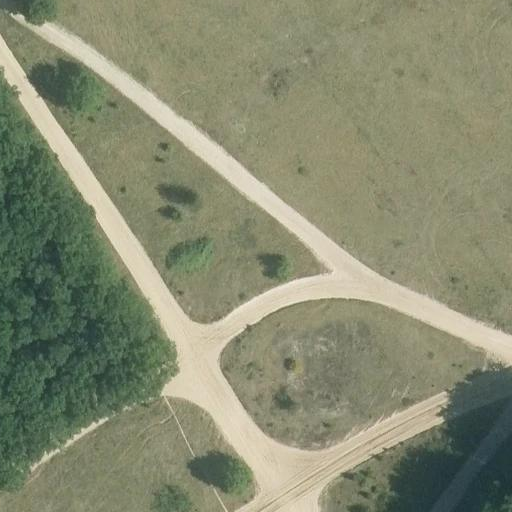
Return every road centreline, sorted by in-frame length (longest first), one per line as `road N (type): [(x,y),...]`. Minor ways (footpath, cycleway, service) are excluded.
road 1 (track): [(0,480),(157,385),(240,319),(295,292),(371,288),(511,350)]
road 2 (track): [(292,511),(0,51)]
road 3 (track): [(371,288),(121,81),(2,0)]
road 4 (track): [(511,379),(412,421),(263,511)]
